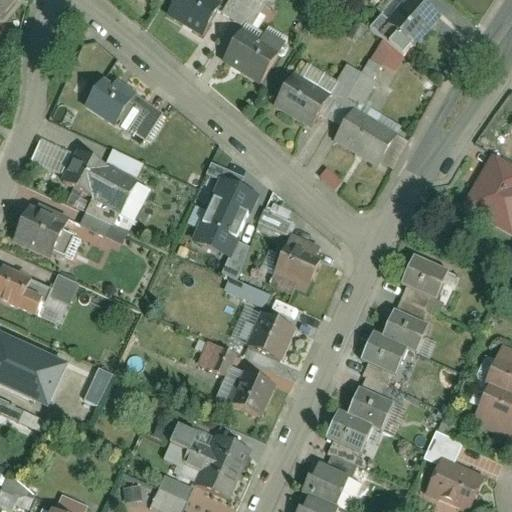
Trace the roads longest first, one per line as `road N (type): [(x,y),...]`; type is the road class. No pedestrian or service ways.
road 1 (residential): [(374,248),(95,0)]
road 2 (residential): [(374,248),(255,511)]
road 3 (residential): [(502,14),(374,248)]
road 4 (residential): [(63,0),(0,182)]
